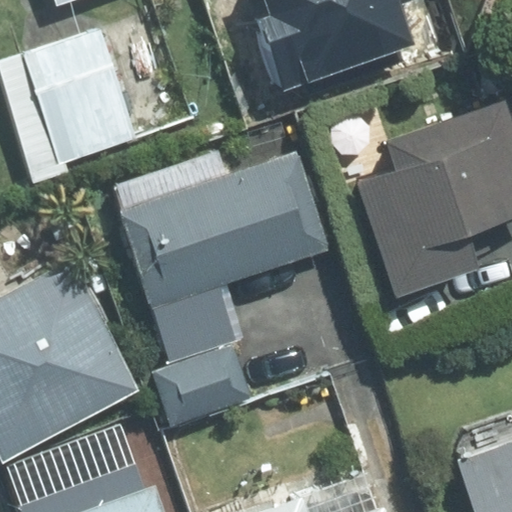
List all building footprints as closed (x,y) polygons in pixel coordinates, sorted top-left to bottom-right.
[(266,0),(221,0),(218,1),(249,92),(293,77),(266,0)] [(158,6),(0,55),(0,93),(25,174),(194,121),(158,6)] [(511,112),(505,115),(498,96),(379,137),(388,163),(344,178),(386,298),(484,264),(471,228),(511,214),(511,112)] [(293,147),(113,206),(147,309),(327,250),(293,147)] [(0,457),(135,387),(63,250),(0,283),(0,457)] [(233,340),(142,367),(159,424),(250,397),(233,340)] [(511,511),(511,418),(445,442),(471,511),(511,511)] [(128,456),(6,506),(7,511),(165,511),(159,489),(140,495),(128,456)] [(347,474),(239,511),(382,511),(378,498),(358,505),(347,474)]
